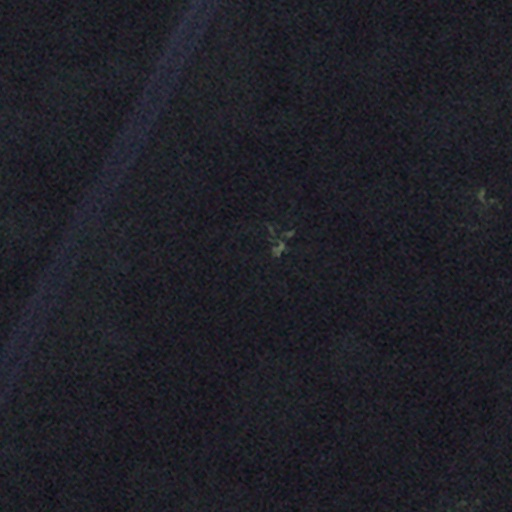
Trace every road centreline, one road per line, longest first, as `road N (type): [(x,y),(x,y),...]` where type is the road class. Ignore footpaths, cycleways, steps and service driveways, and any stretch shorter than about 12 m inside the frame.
road 1 (track): [(0,384),(205,0)]
road 2 (track): [(435,511),(511,419)]
